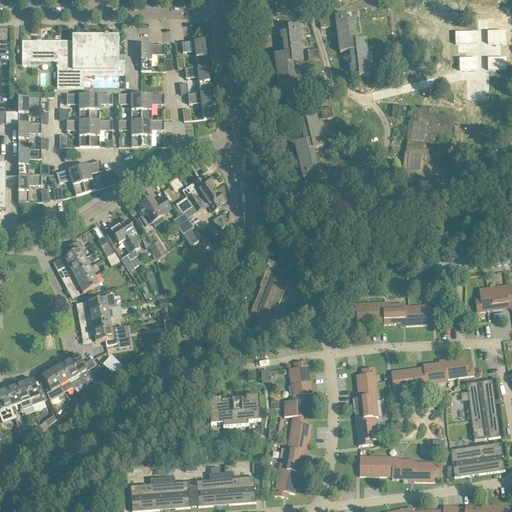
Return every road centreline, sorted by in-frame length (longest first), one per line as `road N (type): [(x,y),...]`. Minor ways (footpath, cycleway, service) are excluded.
road 1 (secondary): [(0,509),(166,365),(206,318),(234,273),(242,242),(237,144)]
road 2 (unknown): [(308,0),(329,83),(377,113),(379,176),(374,193),(354,204),(288,187)]
road 3 (residential): [(511,428),(498,353),(488,343),(327,354)]
road 4 (residential): [(319,508),(511,481)]
road 5 (residential): [(131,186),(105,155),(63,167),(54,159),(54,99)]
road 6 (residential): [(319,508),(333,415),(327,354)]
road 7 (secondary): [(237,144),(224,12)]
road 8 (residential): [(74,346),(67,305),(29,232)]
